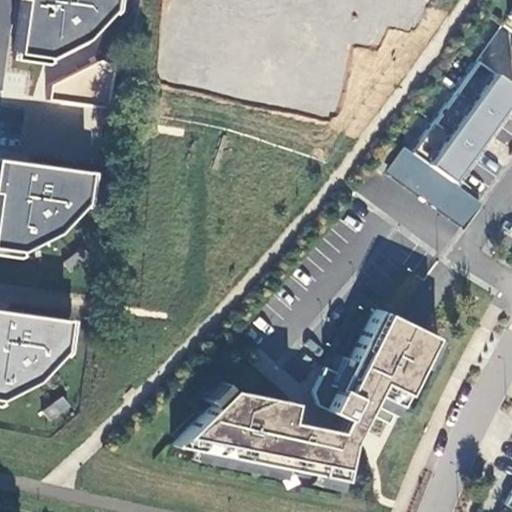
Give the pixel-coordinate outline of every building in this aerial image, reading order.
[(126,0),(23,0),(18,61),(56,65),(57,59),(97,41),(124,12),(126,0)] [(448,181),(511,91),(511,86),(475,61),(409,153),(448,181)] [(479,203),(448,181),(409,153),(399,146),(395,152),(474,209),(479,203)] [(474,209),(395,152),(381,172),(460,228),(474,209)] [(100,175),(0,161),(0,256),(27,260),(27,254),(67,235),(95,206),(100,175)] [(373,308),(348,360),(341,375),(333,371),(322,366),(310,392),(315,405),(340,417),(334,430),(285,420),(289,402),(227,389),(209,406),(170,445),(193,450),(282,468),(315,474),(339,479),(341,469),(355,472),(358,466),(342,463),(346,443),(362,411),(386,424),(416,364),(429,336),(373,308)] [(78,323),(0,312),(0,407),(2,408),(5,402),(45,383),(72,354),(78,323)] [(429,336),(416,364),(423,368),(437,340),(429,336)] [(341,375),(348,360),(340,356),(333,371),(341,375)] [(202,399),(209,406),(227,389),(220,382),(202,399)] [(52,420),(71,408),(63,396),(45,408),(52,420)] [(282,468),(193,450),(191,460),(280,478),(282,468)] [(337,489),(339,479),(315,474),(313,484),(337,489)]
